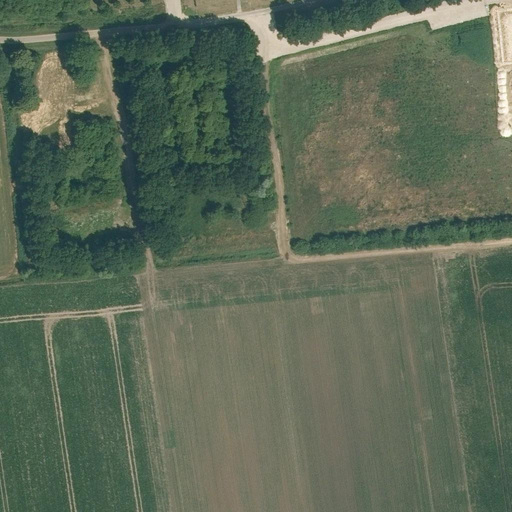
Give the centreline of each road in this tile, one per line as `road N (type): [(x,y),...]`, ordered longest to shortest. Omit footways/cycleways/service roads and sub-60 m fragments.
road 1 (unclassified): [(0,40),(175,24)]
road 2 (track): [(250,13),(268,156)]
